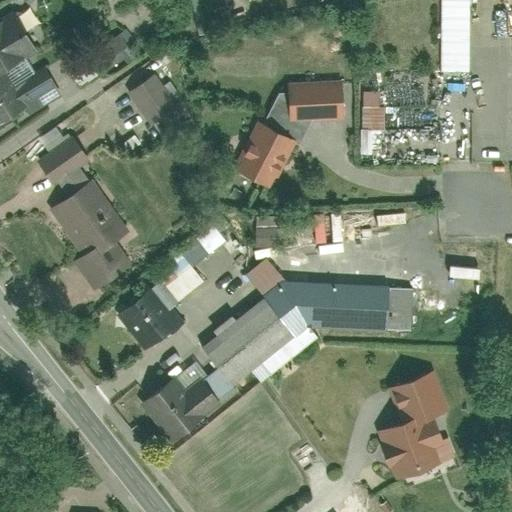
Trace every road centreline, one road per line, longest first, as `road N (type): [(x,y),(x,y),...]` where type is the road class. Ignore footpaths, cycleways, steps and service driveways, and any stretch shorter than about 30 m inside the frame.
road 1 (tertiary): [(0,302),(161,511)]
road 2 (residential): [(511,222),(482,222),(488,340)]
